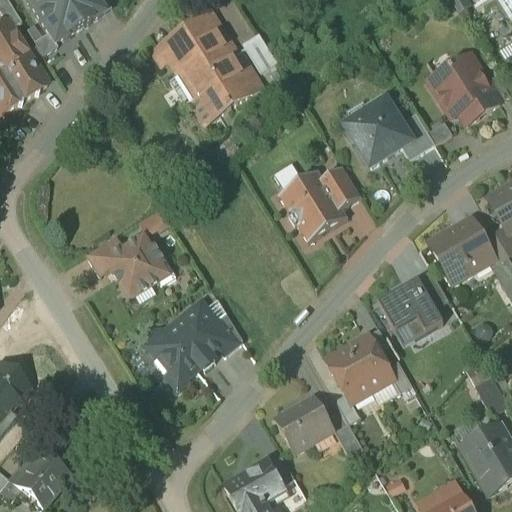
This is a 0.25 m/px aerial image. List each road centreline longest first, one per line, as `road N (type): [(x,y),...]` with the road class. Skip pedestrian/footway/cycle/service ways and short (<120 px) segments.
road 1 (residential): [(169,490),(375,257),(430,204),(511,155)]
road 2 (residential): [(1,215),(169,490)]
road 3 (residential): [(1,215),(163,0)]
